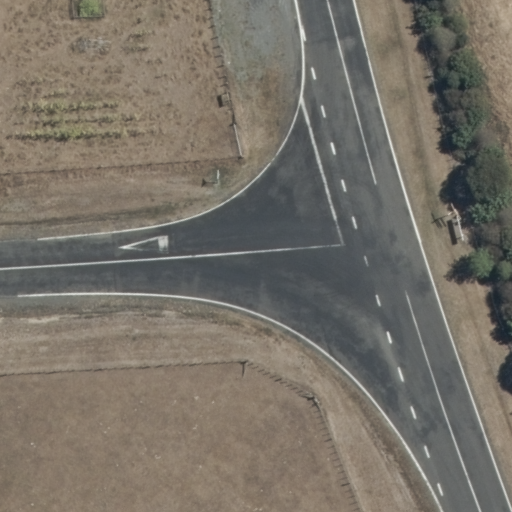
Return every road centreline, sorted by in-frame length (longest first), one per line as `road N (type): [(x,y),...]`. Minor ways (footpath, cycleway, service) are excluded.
road 1 (tertiary): [(362,251),(0,270)]
road 2 (tertiary): [(481,511),(362,251)]
road 3 (tertiary): [(310,0),(362,251)]
